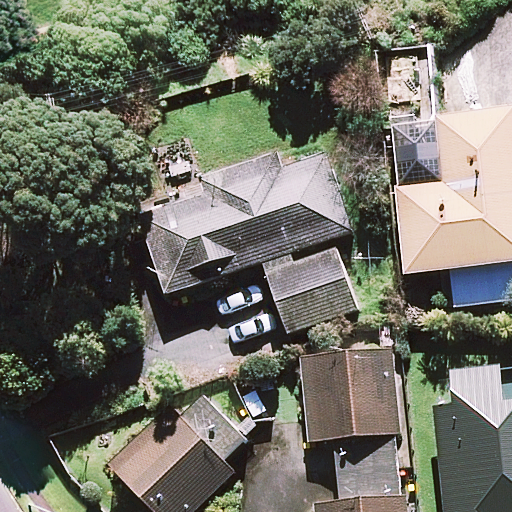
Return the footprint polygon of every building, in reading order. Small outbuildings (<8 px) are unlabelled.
[(511,270),(511,118),(395,128),(401,195),(407,279),(511,270)] [(285,170),(282,161),(207,186),(212,200),(144,223),(170,301),(266,268),(290,339),(359,315),(336,245),(356,238),(328,156),(285,170)] [(400,440),(394,357),(305,364),(312,447),(400,440)] [(511,511),(511,412),(508,412),(506,376),(455,380),(458,411),(440,412),(447,511),(511,511)] [(247,445),(196,393),(114,473),(152,511),(200,511),(234,480),(223,469),(247,445)]
